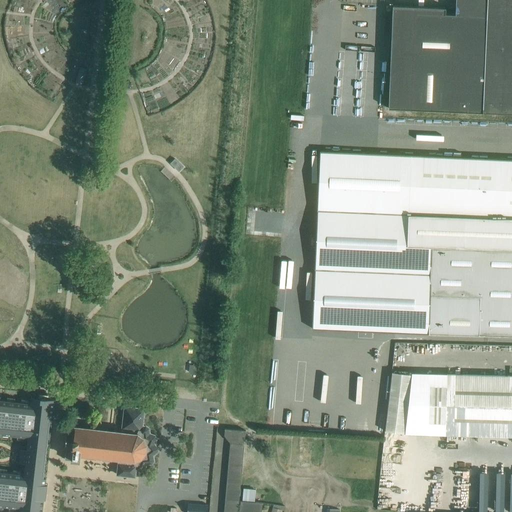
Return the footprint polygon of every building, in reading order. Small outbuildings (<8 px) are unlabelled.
[(446,7),(393,5),(389,108),(511,113),(511,0),(456,0),(455,14),(446,13),(446,7)] [(511,159),(320,151),(312,328),(429,333),(432,246),(408,245),(409,214),(511,218),(511,159)] [(511,218),(409,214),(408,245),(432,246),(429,333),(511,335),(511,218)] [(393,372),(386,431),(404,433),(411,375),(393,372)] [(412,373),(405,434),(445,436),(511,437),(511,375),(447,374),(412,373)] [(0,506),(20,509),(19,511),(42,511),(44,498),(45,485),(46,477),(43,477),(49,420),(53,420),(55,399),(45,398),(45,397),(41,396),(41,397),(32,396),(31,396),(30,403),(0,399),(0,434),(28,438),(27,449),(21,449),(20,462),(25,462),(24,474),(0,471),(0,506)] [(65,453),(65,459),(79,461),(80,455),(87,455),(87,458),(96,460),(96,459),(96,457),(103,457),(102,460),(112,461),(112,458),(119,459),(119,460),(120,460),(120,459),(124,460),(123,463),(118,463),(117,475),(126,476),(133,477),(133,476),(135,477),(136,468),(141,471),(144,469),(146,464),(152,463),(154,460),(153,455),(157,452),(158,446),(155,444),(157,439),(155,435),(150,433),(149,428),(146,426),(142,427),(144,409),(125,406),(122,433),(115,432),(116,428),(106,427),(106,430),(99,429),(99,426),(90,425),(90,428),(83,428),(83,425),(82,424),(82,428),(76,427),(77,424),(75,424),(74,434),(73,434),(73,435),(69,434),(67,433),(65,445),(66,445),(65,453)] [(246,430),(226,428),(226,434),(231,442),(245,443),(246,430)] [(245,443),(231,442),(230,449),(244,450),(245,443)] [(244,450),(230,449),(230,456),(244,458),(244,450)] [(244,458),(230,456),(229,463),(243,465),(244,458)] [(315,511),(318,463),(293,462),(291,496),(303,496),(302,511),(315,511)] [(243,465),(229,463),(228,470),(242,472),(243,465)] [(242,472),(228,470),(227,478),(242,479),(242,472)] [(242,479),(227,478),(227,485),(241,486),(242,479)] [(136,511),(138,496),(142,496),(143,488),(118,485),(114,511),(136,511)] [(241,486),(227,485),(226,492),(240,493),(241,486)] [(241,501),(239,511),(261,511),(262,503),(261,503),(254,502),(242,501),(241,501)]
